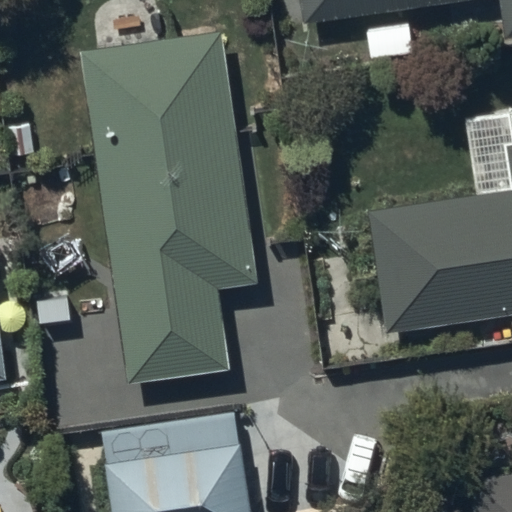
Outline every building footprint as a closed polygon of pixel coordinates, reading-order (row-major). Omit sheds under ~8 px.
[(511,0),(300,0),(302,14),(412,0),(496,0),(501,30),(511,28),(511,0)] [(220,20),(77,41),(125,375),(226,361),(215,282),(257,276),(220,20)] [(473,184),(367,200),(384,323),(511,304),(511,97),(462,105),(473,184)] [(250,511),(237,404),(98,422),(110,511),(250,511)] [(511,511),(511,464),(468,471),(473,511),(511,511)]
